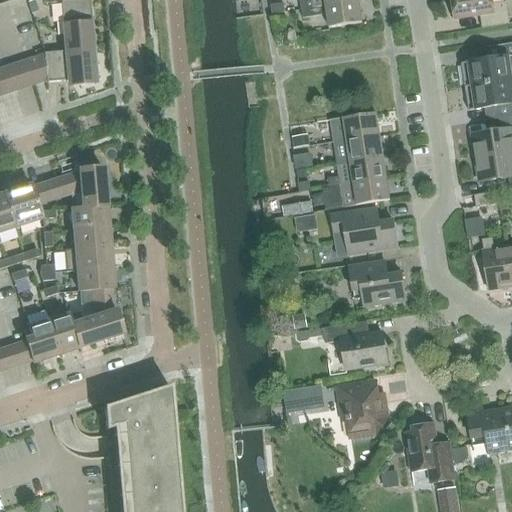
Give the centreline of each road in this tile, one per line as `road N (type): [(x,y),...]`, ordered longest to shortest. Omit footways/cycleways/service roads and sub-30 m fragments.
road 1 (residential): [(511,321),(503,323),(438,275),(431,236),(447,205),(416,0)]
road 2 (residential): [(150,229),(161,366),(0,416)]
